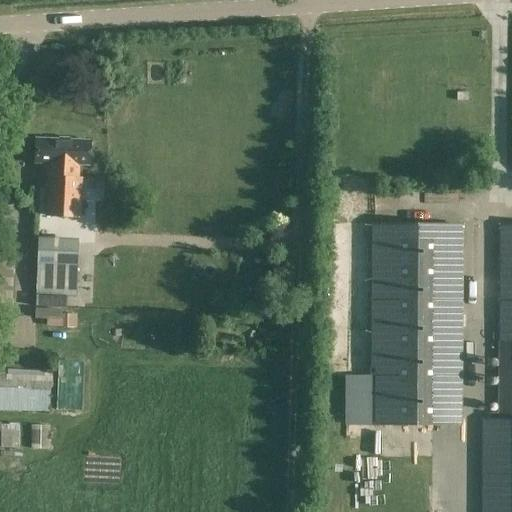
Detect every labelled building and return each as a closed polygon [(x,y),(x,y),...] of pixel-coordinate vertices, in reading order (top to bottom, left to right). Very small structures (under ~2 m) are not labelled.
[(53,178),(79,179),(80,168),(91,169),(93,143),(38,139),(36,164),(53,165),(53,178)] [(79,179),(53,178),(49,178),(46,217),(80,219),(82,179),(79,179)] [(38,238),(36,295),(77,297),(78,240),(38,238)] [(511,511),(511,248),(439,248),(438,511),(511,511)] [(0,303),(13,304),(16,252),(0,251),(0,303)] [(57,327),(57,320),(61,320),(62,310),(36,309),(35,319),(47,319),(51,320),(50,326),(57,327)] [(75,315),(62,314),(62,320),(62,326),(75,326),(75,315)] [(23,377),(5,375),(0,375),(0,387),(54,389),(54,372),(23,370),(23,377)] [(49,449),(49,426),(31,425),(31,449),(49,449)] [(19,431),(1,430),(1,431),(0,447),(20,448),(19,431)]
